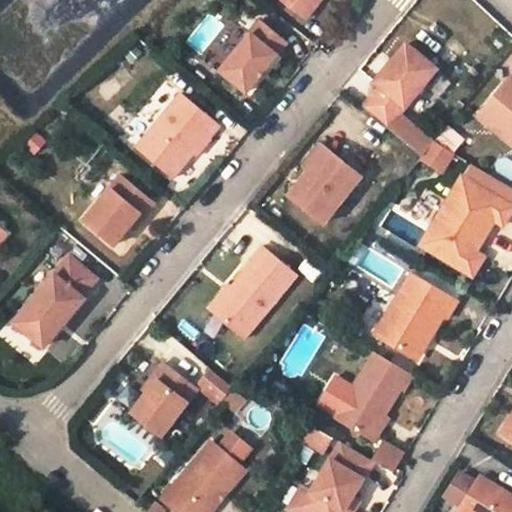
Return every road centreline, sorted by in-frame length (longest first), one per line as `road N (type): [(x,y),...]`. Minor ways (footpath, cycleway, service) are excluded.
road 1 (residential): [(28,440),(389,0)]
road 2 (residential): [(511,325),(399,511)]
